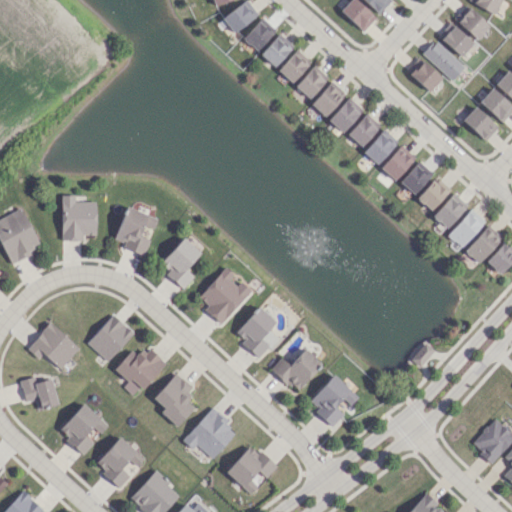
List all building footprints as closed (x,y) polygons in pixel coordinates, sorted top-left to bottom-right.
[(257,16),(247,0),(245,0),(220,15),(230,31),(257,16)] [(347,0),(339,10),(361,31),(374,18),(354,0),(347,0)] [(362,0),(377,13),(389,0),(362,0)] [(499,0),(468,0),(468,2),(493,14),(499,0)] [(475,39),(488,26),(465,5),(453,18),(475,39)] [(255,50),(274,30),(261,17),(241,37),(255,50)] [(458,57),(471,43),(451,24),(438,37),(458,57)] [(273,66),(292,45),(278,32),(259,54),(273,66)] [(462,66),(434,40),(421,53),(450,80),(462,66)] [(290,82),(309,62),(296,49),(276,69),(290,82)] [(440,78),(418,57),(405,70),(427,91),(440,78)] [(307,98),(326,77),(313,64),(294,85),(307,98)] [(511,75),(506,70),(493,83),(511,100),(511,75)] [(309,103),(322,116),(344,93),(330,81),(309,103)] [(511,109),(511,107),(491,87),(478,101),(500,122),(511,109)] [(361,109),(347,97),(326,120),(340,132),(361,109)] [(460,120),(483,141),(496,127),(473,106),(460,120)] [(346,133),(359,146),(379,125),(365,112),(346,133)] [(396,141),(383,128),(361,151),(374,164),(396,141)] [(393,180),(413,157),(399,144),(379,167),(393,180)] [(398,181),(412,194),(431,173),(417,160),(398,181)] [(448,189),(434,176),(415,197),(429,210),(448,189)] [(466,205),(452,192),(431,215),(444,228),(466,205)] [(60,241),(81,240),(81,235),(95,235),(94,201),(73,201),(73,195),(60,195),(60,241)] [(148,239),(138,236),(142,225),(152,228),(156,217),(124,207),(113,239),(124,243),(122,248),(143,255),(148,239)] [(0,245),(8,264),(27,255),(25,250),(36,245),(21,208),(0,217),(0,245)] [(483,222),(470,209),(445,234),(458,247),(483,222)] [(501,237),(487,224),(463,250),(476,263),(501,237)] [(192,276),(184,269),(199,252),(182,237),(158,263),(167,271),(165,273),(181,288),(192,276)] [(484,262),(497,274),(511,257),(511,247),(504,240),(484,262)] [(248,293),(230,276),(232,274),(224,267),(197,296),(207,305),(203,309),(218,324),(248,293)] [(240,343),(257,358),(268,346),(259,338),(274,321),(257,306),(234,331),(243,340),(240,343)] [(85,342),(105,361),(132,333),(112,314),(85,342)] [(41,353),(58,369),(77,348),(49,322),(25,348),(36,359),(41,353)] [(433,350),(424,342),(408,359),(418,367),(433,350)] [(112,368),(126,381),(122,386),(132,396),(164,363),(146,346),(138,356),(130,349),(112,368)] [(294,392),(320,364),(303,348),(288,364),(280,357),(269,368),(294,392)] [(193,408),(183,398),(192,389),(175,372),(151,397),(163,408),(160,412),(174,427),(193,408)] [(356,397),(332,374),(308,400),(318,408),(314,412),(330,426),(342,414),(334,406),(342,398),(349,404),(356,397)] [(50,379),(31,382),(31,377),(18,379),(23,401),(34,399),(35,409),(55,405),(50,379)] [(106,425),(82,403),(56,430),(82,454),(92,442),(83,434),(91,426),(99,433),(106,425)] [(191,449),(195,445),(210,458),(235,431),(210,408),(180,439),(191,449)] [(483,448),(478,453),(489,463),(511,438),(511,435),(493,418),(473,439),(483,448)] [(93,463),(117,487),(128,476),(119,468),(127,459),(135,466),(142,459),(119,436),(93,463)] [(499,473),(511,485),(511,445),(500,459),(506,465),(499,473)] [(275,466),(259,450),(256,454),(248,446),(224,471),(249,494),(256,486),(248,478),(256,470),(264,477),(275,466)] [(161,511),(178,494),(154,471),(128,497),(143,511),(161,511)] [(44,511),(21,490),(0,511),(44,511)] [(443,511),(423,493),(405,511),(443,511)] [(200,511),(198,509),(195,511),(193,511),(184,503),(175,511),(200,511)]
